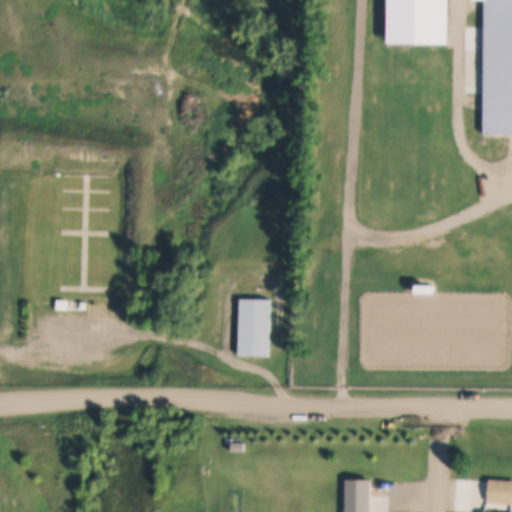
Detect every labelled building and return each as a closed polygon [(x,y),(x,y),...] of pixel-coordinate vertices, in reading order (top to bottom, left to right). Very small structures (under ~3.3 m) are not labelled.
[(511,134),(483,134),(485,0),(511,0),(511,134)] [(401,273),(416,273),(416,285),(401,285),(401,273)] [(240,298),(270,299),(268,357),(238,356),(240,298)] [(55,299),(81,300),(80,311),(55,310),(55,299)] [(344,511),(345,478),(370,479),(369,511),(344,511)] [(488,479),(511,480),(511,504),(486,502),(488,479)]
